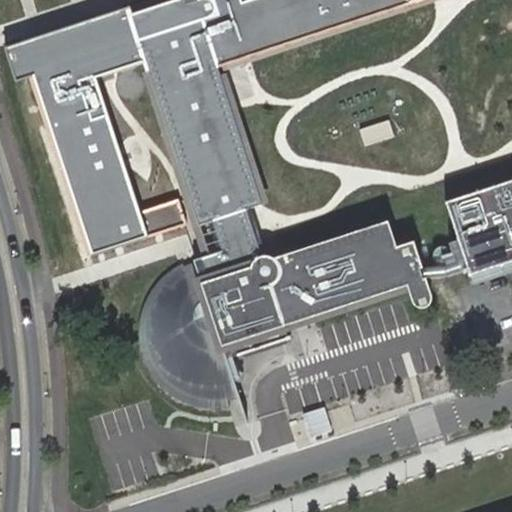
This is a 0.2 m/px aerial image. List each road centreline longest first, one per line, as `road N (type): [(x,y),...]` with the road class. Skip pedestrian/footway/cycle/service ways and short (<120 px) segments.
road 1 (residential): [(160,511),(511,395)]
road 2 (tertiary): [(33,511),(30,326),(0,187)]
road 3 (tertiary): [(0,285),(13,390),(10,511)]
